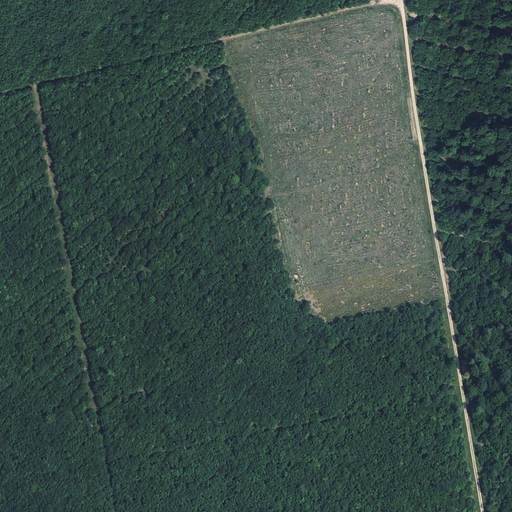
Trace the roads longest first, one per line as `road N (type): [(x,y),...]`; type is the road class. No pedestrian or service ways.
road 1 (track): [(422,143),(482,511)]
road 2 (track): [(402,0),(422,143)]
